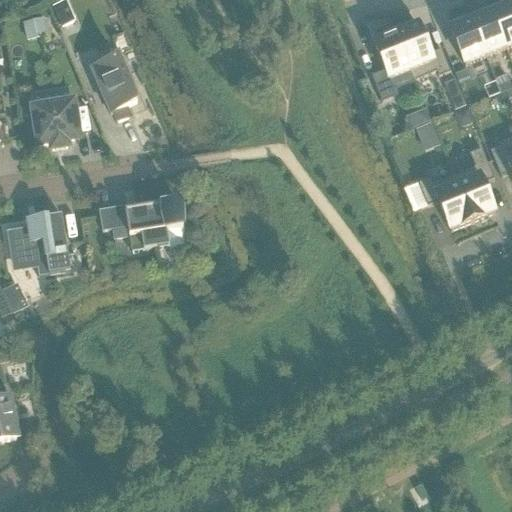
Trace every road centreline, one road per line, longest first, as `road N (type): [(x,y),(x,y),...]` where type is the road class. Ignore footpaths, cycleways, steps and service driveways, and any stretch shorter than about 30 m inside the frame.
road 1 (tertiary): [(511,347),(186,511)]
road 2 (tertiary): [(244,511),(511,375)]
road 3 (residential): [(0,195),(166,168)]
